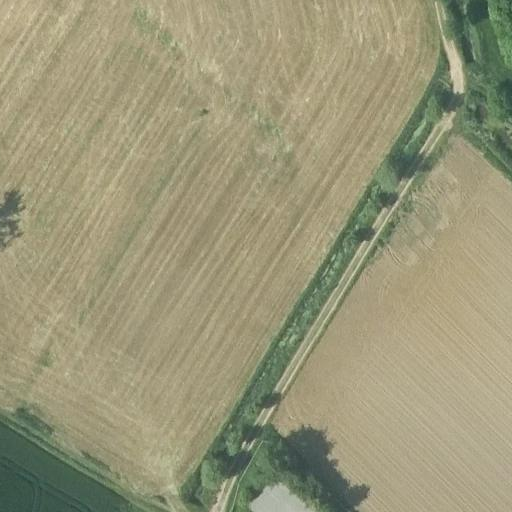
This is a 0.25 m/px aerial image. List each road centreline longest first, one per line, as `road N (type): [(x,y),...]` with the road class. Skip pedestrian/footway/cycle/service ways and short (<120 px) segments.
road 1 (track): [(440,0),(456,81),(452,107),(254,431),(218,511)]
road 2 (track): [(0,419),(157,511)]
